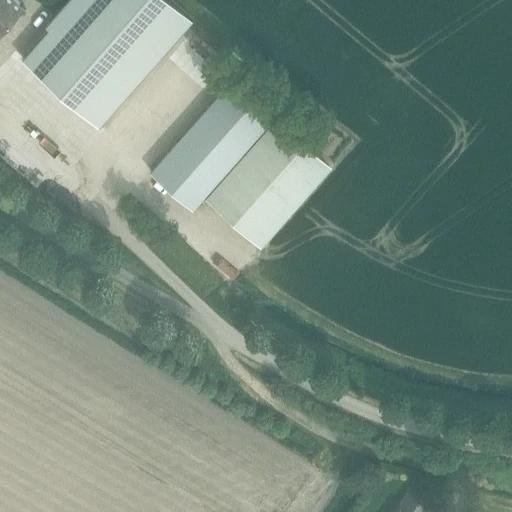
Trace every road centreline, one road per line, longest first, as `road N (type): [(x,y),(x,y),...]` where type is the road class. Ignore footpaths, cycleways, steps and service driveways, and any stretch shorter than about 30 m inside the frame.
road 1 (unclassified): [(218,334),(395,420),(511,444)]
road 2 (unclassified): [(454,484),(447,472),(330,436),(296,417),(230,361),(218,334)]
road 3 (unclassified): [(0,200),(218,334)]
road 4 (unclassified): [(218,334),(104,211)]
